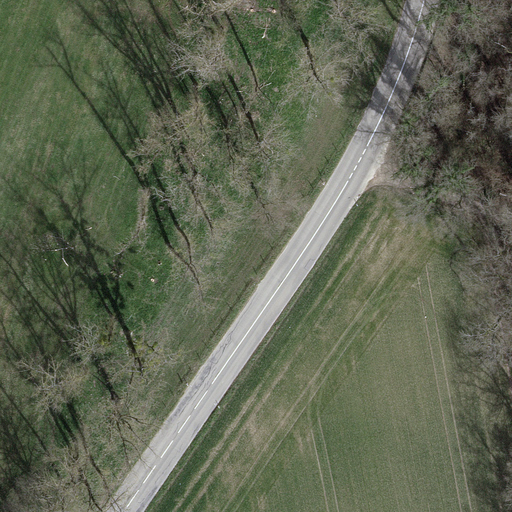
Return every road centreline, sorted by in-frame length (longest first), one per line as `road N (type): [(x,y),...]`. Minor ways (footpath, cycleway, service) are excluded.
road 1 (tertiary): [(123,511),(376,134),(426,0)]
road 2 (track): [(353,169),(426,204),(511,216)]
